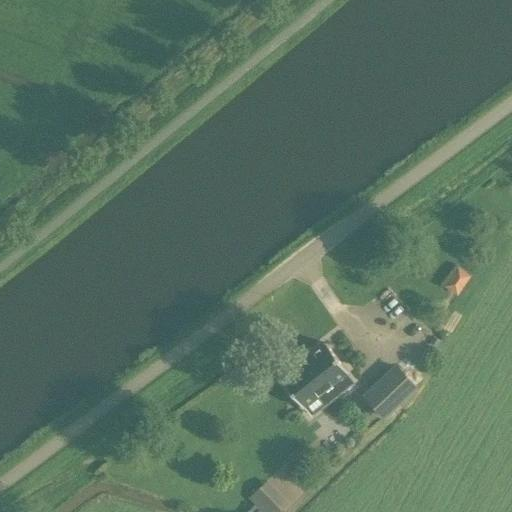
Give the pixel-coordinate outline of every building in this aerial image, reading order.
[(455,295),(471,276),(458,265),(441,283),(455,295)] [(434,338),(431,343),(436,347),(440,342),(434,338)] [(281,378),(303,406),(320,393),(327,402),(354,382),(346,372),(348,371),(326,343),(281,378)] [(395,363),(362,395),(386,419),(419,386),(395,363)] [(249,497),(262,511),(279,511),(282,510),(260,487),(249,497)]
